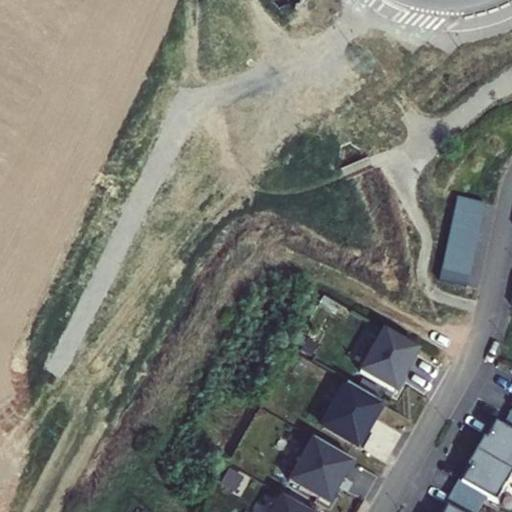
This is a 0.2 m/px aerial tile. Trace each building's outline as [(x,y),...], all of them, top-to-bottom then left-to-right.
[(459,197),(440,281),(467,287),(486,203),(459,197)] [(417,347),(384,328),(359,371),(394,391),(406,370),(405,369),(417,347)] [(322,424),(362,447),(371,432),(366,429),(383,402),(347,381),(322,424)] [(511,414),(508,413),(501,425),(511,431),(511,414)] [(482,437),(474,450),(511,471),(511,431),(501,425),(494,421),(484,438),(482,437)] [(353,459),(312,435),(287,478),(326,501),(342,473),(344,474),(353,459)] [(511,472),(511,471),(474,450),(467,463),(469,465),(459,482),(486,497),(495,502),(511,472)] [(243,477),(229,468),(220,483),(234,492),(243,477)] [(459,482),(452,494),(479,509),(486,497),(459,482)] [(452,494),(445,506),(454,511),(476,511),(479,509),(452,494)] [(310,511),(281,495),(271,511),(310,511)]
